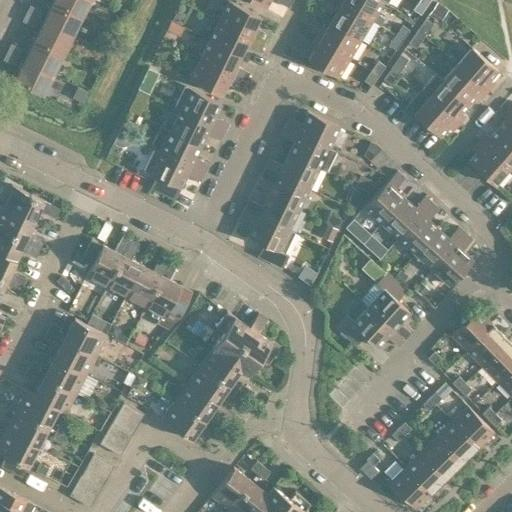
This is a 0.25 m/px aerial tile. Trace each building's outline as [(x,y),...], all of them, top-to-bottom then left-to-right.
[(80,17),(88,0),(52,0),(51,2),(80,17)] [(217,21),(263,43),(267,34),(253,27),(258,16),(227,0),(217,21)] [(268,0),(249,0),(263,8),(268,0)] [(336,0),(337,1),(370,21),(379,26),(384,17),(375,12),(382,2),(378,0),(336,0)] [(417,0),(411,9),(419,14),(425,4),(419,0),(417,0)] [(359,39),(370,21),(337,1),(332,9),(335,11),(329,22),(359,39)] [(51,2),(41,22),(71,36),(80,17),(51,2)] [(429,14),(431,15),(440,23),(449,11),(438,2),(429,14)] [(28,5),(24,13),(36,19),(40,11),(28,5)] [(20,21),(21,22),(32,27),(36,19),(24,13),(20,21)] [(417,30),(424,35),(432,23),(425,18),(417,30)] [(208,40),(239,55),(244,45),(259,52),(263,43),(217,21),(208,40)] [(32,41),(61,55),(71,36),(41,22),(32,41)] [(348,58),(359,39),(329,22),(323,32),(319,30),(314,38),(348,58)] [(400,25),(393,35),(401,40),(408,30),(400,25)] [(417,30),(408,42),(415,47),(424,35),(417,30)] [(387,45),(394,50),(401,40),(393,35),(387,45)] [(348,58),(314,38),(309,46),(313,48),(306,59),(337,77),(348,58)] [(198,59),(244,82),(248,73),(234,66),(239,55),(208,40),(198,59)] [(22,61),(51,75),(61,55),(32,41),(22,61)] [(5,52),(17,58),(20,50),(9,44),(5,52)] [(456,63),(469,73),(486,89),(492,82),(489,79),(497,69),(471,46),(456,63)] [(1,60),(3,60),(13,66),(17,58),(5,52),(1,60)] [(400,53),(391,66),(399,71),(408,58),(400,53)] [(244,82),(198,59),(188,79),(220,95),(225,84),(240,91),(244,82)] [(376,60),(369,70),(377,76),(384,65),(376,60)] [(12,81),(41,95),(51,75),(22,61),(12,81)] [(456,63),(442,79),(468,103),(476,94),(479,96),(486,89),(469,73),(456,63)] [(391,66),(383,77),(391,83),(399,71),(391,66)] [(157,73),(148,69),(137,90),(147,95),(157,73)] [(362,80),(370,85),(377,76),(369,70),(362,80)] [(434,72),(419,90),(427,97),(428,96),(457,121),(464,114),(461,112),(468,103),(442,79),(434,72)] [(214,117),(220,104),(184,86),(173,108),(179,110),(223,132),(227,123),(214,117)] [(127,110),(137,115),(147,95),(137,90),(127,110)] [(419,90),(404,106),(439,137),(439,136),(447,127),(450,130),(451,129),(457,121),(428,96),(427,97),(419,90)] [(497,127),(511,140),(511,103),(501,116),(504,119),(497,127)] [(169,131),(199,146),(205,134),(219,140),(223,132),(179,110),(169,131)] [(328,148),(338,126),(308,111),(301,124),(288,118),(284,126),(328,148)] [(199,146),(169,131),(160,126),(150,147),(153,149),(203,173),(207,164),(194,158),(199,146)] [(287,153),(318,168),(325,172),(335,151),(328,148),(284,126),(279,135),(293,141),(287,153)] [(486,134),(479,141),(509,167),(511,169),(511,140),(497,127),(489,137),(486,134)] [(114,141),(112,143),(119,146),(125,144),(129,138),(118,132),(114,141)] [(494,184),(509,167),(479,141),(473,149),(476,151),(467,161),(494,184)] [(369,142),(362,155),(369,160),(380,148),(381,147),(379,147),(369,142)] [(154,176),(149,187),(173,199),(185,175),(199,181),(203,173),(153,149),(143,170),(154,176)] [(308,189),(318,168),(287,153),(281,165),(268,159),(263,167),(308,189)] [(308,189),(263,167),(259,176),(273,182),(267,194),(298,209),(308,189)] [(393,189),(404,178),(396,171),(363,207),(380,223),(403,198),(393,189)] [(359,175),(354,186),(368,193),(376,183),(359,175)] [(0,205),(32,221),(38,211),(53,218),(58,208),(10,185),(0,205)] [(353,186),(343,206),(352,210),(368,193),(354,186),(353,186)] [(248,200),(243,208),(288,230),(298,209),(267,194),(261,206),(248,200)] [(380,223),(397,238),(430,202),(423,196),(413,207),(403,198),(380,223)] [(430,202),(397,238),(414,254),(437,229),(427,220),(437,209),(430,202)] [(32,221),(0,205),(0,229),(39,249),(43,240),(27,232),(32,221)] [(288,230),(243,208),(239,217),(253,223),(246,237),(262,244),(277,251),(278,251),(282,253),(292,232),(288,230)] [(327,224),(336,228),(338,222),(340,219),(336,216),(328,212),(323,222),(327,224)] [(350,221),(344,227),(353,235),(360,227),(351,219),(350,221)] [(327,224),(321,236),(326,238),(330,240),(336,228),(327,224)] [(414,254),(431,269),(464,233),(457,227),(447,238),(437,229),(414,254)] [(0,229),(0,253),(13,260),(19,249),(35,257),(39,249),(0,229)] [(471,239),(464,233),(431,269),(448,286),(471,260),(461,250),(471,239)] [(89,239),(78,260),(89,266),(79,285),(100,296),(104,287),(129,239),(121,235),(112,251),(89,239)] [(369,235),(362,243),(362,244),(370,251),(377,243),(369,235)] [(104,287),(123,297),(140,265),(130,260),(138,244),(129,239),(104,287)] [(262,244),(256,255),(281,267),(281,266),(287,255),(282,253),(278,251),(277,251),(262,244)] [(0,277),(20,287),(24,279),(8,271),(13,260),(0,253),(0,277)] [(123,297),(143,307),(167,259),(159,255),(151,271),(140,265),(123,297)] [(167,259),(143,307),(160,316),(156,323),(165,328),(166,329),(179,313),(190,292),(179,286),(180,285),(168,279),(176,264),(167,259)] [(392,278),(399,285),(406,277),(399,270),(392,278)] [(359,300),(367,307),(403,340),(410,333),(399,323),(408,312),(396,301),(405,291),(384,273),(359,300)] [(0,288),(16,296),(20,287),(0,277),(0,288)] [(413,289),(421,296),(426,289),(419,282),(413,289)] [(403,340),(367,307),(351,324),(344,317),(334,327),(355,345),(363,336),(376,347),(386,337),(397,347),(403,340)] [(465,349),(492,324),(476,308),(450,333),(465,349)] [(225,311),(220,319),(227,324),(233,316),(225,311)] [(192,326),(196,320),(190,315),(185,322),(192,326)] [(222,332),(211,347),(230,360),(249,333),(245,329),(247,326),(233,316),(227,324),(222,332)] [(62,338),(94,355),(105,335),(73,318),(62,338)] [(95,329),(104,333),(108,323),(99,319),(95,329)] [(227,324),(220,319),(214,327),(222,332),(227,324)] [(45,330),(55,335),(59,327),(50,322),(45,330)] [(481,365),(507,339),(492,324),(465,349),(481,365)] [(111,325),(106,333),(114,337),(119,328),(111,325)] [(51,342),(55,335),(45,330),(42,337),(51,342)] [(240,368),(240,369),(248,374),(259,358),(265,350),(270,343),(256,333),(254,336),(249,333),(230,360),(240,368)] [(84,374),(94,355),(62,338),(52,358),(84,374)] [(481,365),(496,380),(511,363),(511,344),(507,339),(481,365)] [(265,350),(272,356),(278,348),(270,343),(265,350)] [(228,386),(240,369),(240,368),(230,360),(211,347),(198,365),(228,386)] [(434,349),(426,356),(433,362),(440,355),(434,349)] [(265,350),(259,358),(267,363),(272,356),(265,350)] [(42,377),(74,393),(84,374),(52,358),(42,377)] [(27,366),(36,371),(39,365),(30,360),(27,366)] [(511,395),(511,393),(511,363),(496,380),(511,395)] [(186,383),(215,403),(228,386),(198,365),(186,383)] [(31,381),(36,371),(27,366),(22,376),(31,381)] [(457,387),(464,381),(457,374),(451,381),(457,387)] [(129,386),(131,387),(134,389),(142,388),(145,381),(135,376),(129,386)] [(64,414),(74,393),(42,377),(33,395),(33,396),(56,408),(56,410),(64,414)] [(464,381),(457,387),(463,393),(470,387),(464,381)] [(173,400),(203,421),(215,403),(186,383),(173,400)] [(240,383),(235,391),(243,397),(248,389),(240,383)] [(46,428),(56,410),(56,408),(33,396),(33,395),(25,391),(15,411),(46,428)] [(238,404),(243,397),(235,391),(230,398),(238,404)] [(442,397),(437,392),(435,391),(429,397),(435,403),(442,397)] [(429,397),(422,403),(429,410),(435,403),(429,397)] [(190,440),(203,421),(173,400),(160,419),(190,440)] [(116,412),(137,424),(143,414),(122,402),(116,412)] [(476,445),(491,431),(466,404),(450,419),(476,445)] [(487,417),(494,412),(487,405),(481,411),(487,417)] [(36,447),(46,428),(15,411),(5,430),(36,447)] [(110,423),(131,435),(137,424),(116,412),(110,423)] [(494,412),(487,417),(493,424),(500,417),(494,412)] [(210,426),(219,432),(224,425),(215,419),(210,426)] [(435,435),(461,461),(476,445),(450,419),(435,435)] [(398,427),(404,433),(411,427),(404,420),(398,427)] [(131,435),(110,423),(104,433),(125,445),(131,435)] [(58,424),(54,432),(63,436),(67,429),(58,424)] [(214,439),(219,432),(210,426),(205,433),(214,439)] [(404,433),(398,427),(392,433),(398,439),(404,433)] [(0,438),(0,453),(4,456),(26,467),(36,447),(5,430),(0,438)] [(63,436),(54,432),(50,439),(59,444),(63,436)] [(125,445),(104,433),(98,444),(119,456),(125,445)] [(420,449),(445,476),(461,461),(435,435),(420,449)] [(430,491),(445,476),(420,449),(404,464),(430,491)] [(373,453),(367,459),(373,466),(380,459),(373,453)] [(86,464),(106,476),(113,466),(92,454),(86,464)] [(26,467),(4,456),(0,464),(0,467),(20,478),(26,467)] [(366,460),(359,468),(369,478),(377,471),(366,460)] [(248,469),(255,474),(261,466),(255,461),(248,469)] [(393,461),(383,472),(389,479),(388,480),(414,506),(430,491),(404,464),(400,468),(393,461)] [(34,471),(43,476),(47,468),(38,463),(34,471)] [(100,487),(106,476),(86,464),(80,475),(100,487)] [(261,466),(255,474),(262,480),(268,471),(261,466)] [(232,467),(210,495),(228,510),(250,481),(232,467)] [(74,485),(94,497),(100,487),(80,475),(74,485)] [(228,510),(230,511),(253,511),(259,505),(267,495),(266,494),(250,481),(228,510)] [(94,497),(74,485),(68,495),(88,507),(94,497)] [(267,495),(259,505),(267,511),(301,511),(303,510),(295,504),(288,498),(272,486),(266,494),(267,495)] [(0,511),(29,511),(33,505),(0,487),(0,511)] [(288,498),(295,504),(301,497),(293,491),(288,498)] [(295,504),(303,510),(308,503),(301,497),(295,504)]
